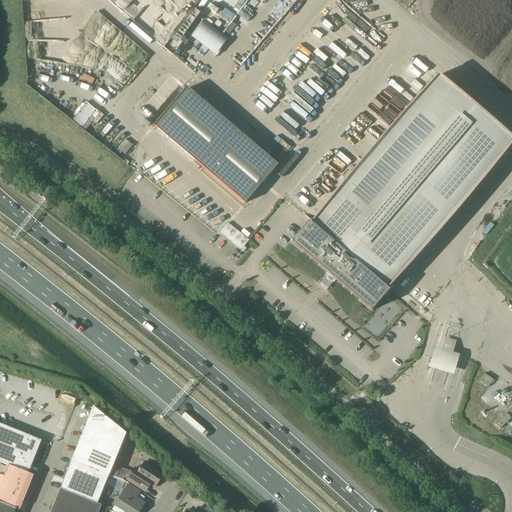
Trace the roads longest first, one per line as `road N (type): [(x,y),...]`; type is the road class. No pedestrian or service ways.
road 1 (unclassified): [(459,511),(219,297),(54,166),(0,136)]
road 2 (motorway): [(367,511),(0,203)]
road 3 (motorway): [(0,257),(306,511)]
road 4 (unknown): [(128,189),(224,264),(264,279),(368,374)]
